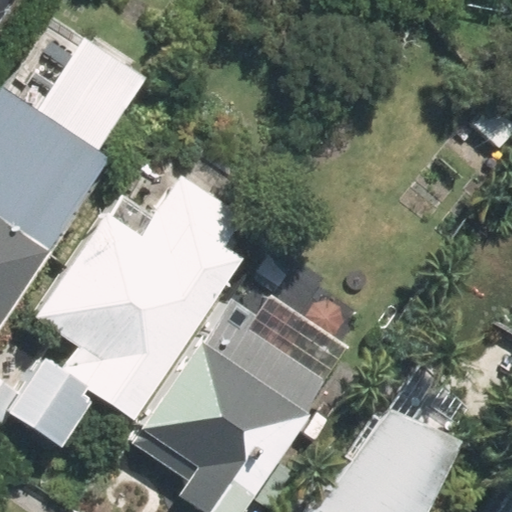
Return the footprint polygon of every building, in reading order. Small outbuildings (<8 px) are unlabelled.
[(0,301),(89,163),(75,155),(128,72),(72,36),(17,121),(0,109),(0,301)] [(94,200),(10,322),(33,338),(0,386),(0,435),(32,457),(66,407),(104,433),(240,234),(160,179),(129,224),(94,200)] [(212,298),(110,444),(165,483),(151,504),(163,511),(223,511),(311,387),(231,331),(240,317),(212,298)] [(367,408),(292,511),(405,511),(441,462),(367,408)] [(511,511),(511,486),(493,511),(511,511)]
